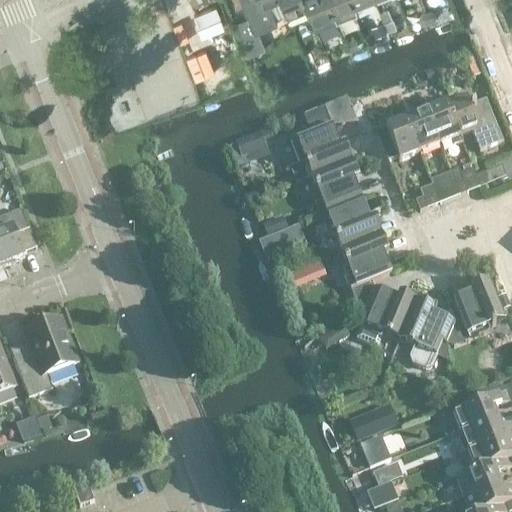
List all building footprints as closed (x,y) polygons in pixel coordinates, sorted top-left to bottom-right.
[(238,0),(246,18),(234,22),(247,56),(264,49),(257,32),(276,25),(268,5),(279,0),(238,0)] [(280,0),(286,14),(306,6),(303,0),(280,0)] [(303,0),(306,6),(312,21),(332,13),(333,13),(327,0),(303,0)] [(350,0),(327,0),(333,13),(336,21),(355,13),(352,5),(350,0)] [(430,10),(426,12),(429,21),(434,20),(436,15),(434,12),(430,10)] [(421,14),(419,18),(421,21),(425,23),(429,21),(426,12),(421,14)] [(393,19),(384,23),(387,32),(396,28),(393,19)] [(387,33),(383,22),(371,27),(375,38),(387,33)] [(354,38),(346,41),(349,50),(357,47),(354,38)] [(432,71),(438,84),(448,80),(442,67),(432,71)] [(432,72),(425,75),(428,82),(435,80),(432,72)] [(446,106),(460,139),(471,134),(479,154),(503,145),(486,102),(474,107),(474,106),(470,107),(467,98),(446,106)] [(426,114),(439,147),(450,143),(452,149),(462,145),(459,139),(460,139),(446,106),(426,114)] [(310,137),(290,145),(298,166),(304,164),(310,180),(350,164),(344,147),(339,149),(331,128),(323,110),(302,119),(310,137)] [(439,147),(426,114),(406,122),(419,155),(439,147)] [(397,160),(399,164),(419,155),(406,122),(385,130),(386,133),(376,138),(387,164),(397,160)] [(268,132),(259,135),(262,143),(271,140),(268,132)] [(262,143),(259,135),(235,144),(241,161),(265,152),(262,143)] [(350,164),(310,180),(311,180),(317,196),(311,198),(320,219),(361,202),(353,183),(357,181),(351,164),(350,164)] [(458,172),(450,175),(460,198),(467,195),(480,190),(475,179),(472,172),(460,177),(458,172)] [(450,175),(430,183),(432,188),(439,206),(460,198),(450,175)] [(483,176),(475,179),(480,190),(486,187),(487,187),(483,176)] [(422,200),(415,203),(420,214),(427,211),(422,200)] [(361,202),(320,219),(328,240),(333,237),(341,254),(372,241),(380,238),(373,220),(369,222),(361,203),(361,202)] [(0,221),(0,258),(4,269),(15,267),(15,266),(14,266),(14,264),(24,260),(23,256),(36,251),(21,213),(0,221)] [(283,219),(272,223),(277,235),(288,231),(283,219)] [(287,233),(278,237),(284,251),(303,243),(297,229),(287,233)] [(356,308),(338,317),(341,326),(365,312),(364,312),(374,292),(371,284),(391,277),(383,256),(388,255),(382,241),(380,238),(372,241),(341,254),(347,270),(341,272),(356,308)] [(308,269),(297,273),(300,283),(311,278),(308,269)] [(454,325),(444,346),(453,350),(469,344),(490,336),(487,329),(505,323),(488,283),(471,290),(473,295),(452,303),(460,323),(454,325)] [(359,334),(356,342),(377,351),(380,342),(383,336),(399,343),(416,304),(398,296),(397,301),(374,292),(364,312),(365,312),(368,313),(359,334)] [(504,297),(498,299),(503,312),(509,309),(505,298),(504,297)] [(416,304),(399,343),(415,350),(413,356),(410,363),(412,368),(426,374),(431,371),(433,365),(442,345),(444,346),(454,325),(431,316),(433,311),(416,304)] [(11,358),(27,401),(52,392),(46,378),(77,366),(59,321),(23,335),(30,351),(11,358)] [(344,327),(334,334),(340,344),(350,337),(344,327)] [(0,397),(15,391),(0,352),(0,397)] [(467,377),(452,382),(458,399),(472,394),(467,377)] [(477,405),(453,415),(461,435),(498,420),(493,410),(509,404),(505,394),(502,388),(474,399),(477,405)] [(455,393),(443,394),(444,408),(457,407),(455,393)] [(46,416),(36,419),(42,434),(51,430),(46,416)] [(371,418),(354,425),(362,444),(379,437),(371,418)] [(460,440),(459,443),(462,451),(465,452),(468,453),(469,454),(511,436),(511,425),(501,430),(498,420),(461,435),(462,437),(460,440)] [(511,436),(469,454),(476,472),(477,473),(508,460),(511,458),(511,457),(508,448),(511,446),(511,436)] [(369,471),(390,463),(381,439),(359,448),(369,471)] [(476,472),(456,480),(456,481),(464,500),(500,486),(495,475),(511,469),(508,460),(477,473),(476,472)] [(372,477),(377,489),(401,480),(396,467),(372,477)] [(500,486),(464,500),(468,511),(487,511),(502,506),(506,505),(511,502),(511,491),(503,495),(500,486)] [(79,510),(94,505),(89,492),(74,497),(79,510)] [(393,494),(369,504),(372,511),(374,511),(397,503),(393,494)]
